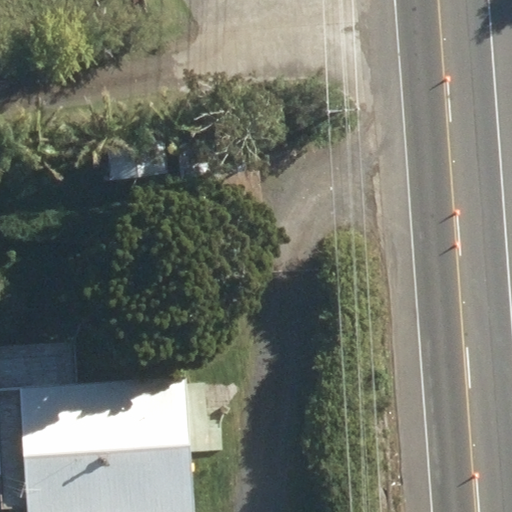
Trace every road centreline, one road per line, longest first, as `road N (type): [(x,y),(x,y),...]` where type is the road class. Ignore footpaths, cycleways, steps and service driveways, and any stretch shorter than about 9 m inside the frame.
road 1 (secondary): [(486,511),(452,0)]
road 2 (track): [(464,188),(361,189),(315,211),(291,296),(265,511)]
